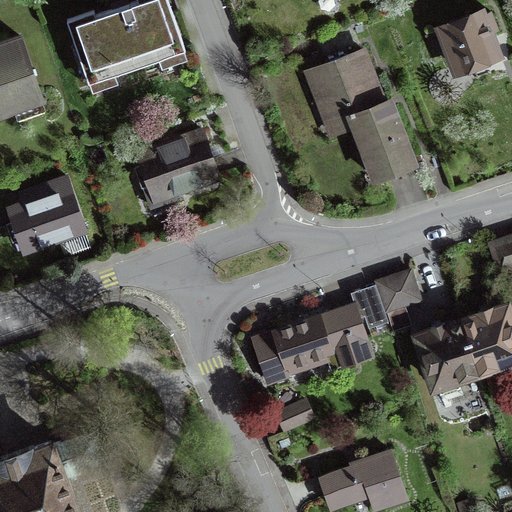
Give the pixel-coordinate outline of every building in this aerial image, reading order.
[(94,9),(67,19),(89,82),(185,49),(168,0),(136,0),(95,14),(94,9)] [(481,12),(441,27),(456,68),(497,52),(489,31),(497,28),(490,11),(482,14),(481,12)] [(0,42),(0,111),(40,98),(19,36),(0,42)] [(362,48),(308,69),(333,133),(355,124),(375,178),(414,162),(393,106),(386,109),(362,48)] [(219,175),(203,129),(138,152),(150,187),(146,189),(152,206),(176,197),(174,190),(219,175)] [(85,227),(67,175),(29,189),(33,199),(9,207),(23,249),(65,234),(63,229),(81,222),(83,228),(85,227)] [(501,271),(511,267),(511,252),(507,237),(491,242),(501,271)] [(377,280),(386,309),(419,298),(410,269),(377,280)] [(347,280),(355,305),(361,303),(365,315),(384,309),(371,272),(347,280)] [(291,372),(289,364),(332,350),(337,366),(372,354),(354,303),(254,337),(269,379),(291,372)] [(478,314),(462,319),(479,369),(500,361),(504,371),(511,367),(511,321),(506,304),(493,309),(492,307),(478,312),(478,314)] [(479,369),(462,319),(446,325),(445,323),(431,327),(432,330),(418,334),(434,383),(437,382),(441,392),(460,385),(457,376),(479,369)] [(100,340),(81,337),(80,344),(99,347),(100,340)] [(107,341),(106,348),(125,351),(126,344),(107,341)] [(134,345),(133,352),(151,357),(153,350),(134,345)] [(284,428),(313,415),(306,400),(277,412),(284,428)] [(0,511),(76,511),(64,476),(71,474),(72,475),(105,462),(93,428),(52,443),(51,440),(34,447),(33,445),(13,452),(0,457),(0,511)] [(391,450),(359,461),(359,463),(321,476),(330,505),(369,492),(374,506),(406,495),(391,450)]
